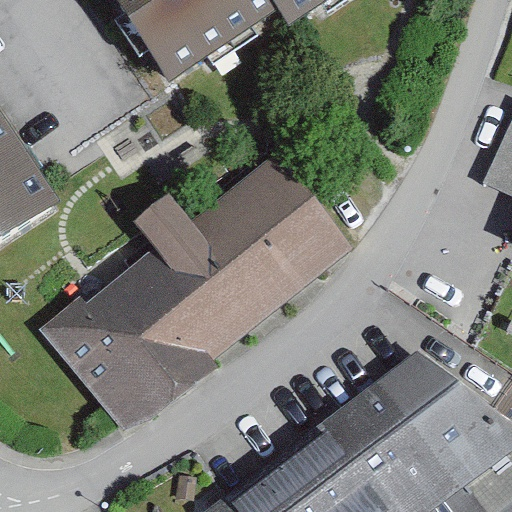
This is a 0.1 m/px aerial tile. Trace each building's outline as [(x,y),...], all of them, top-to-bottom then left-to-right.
[(352,0),(116,0),(178,93),(288,21),(298,36),(352,0)] [(0,259),(66,214),(0,119),(0,259)] [(511,120),(491,162),(511,172),(511,193),(490,236),(511,247),(511,120)] [(358,258),(285,159),(193,227),(179,209),(142,236),(159,259),(88,312),(82,303),(42,333),(125,444),(221,373),(214,364),(358,258)] [(511,511),(511,375),(447,299),(222,490),(240,511),(511,511)]
